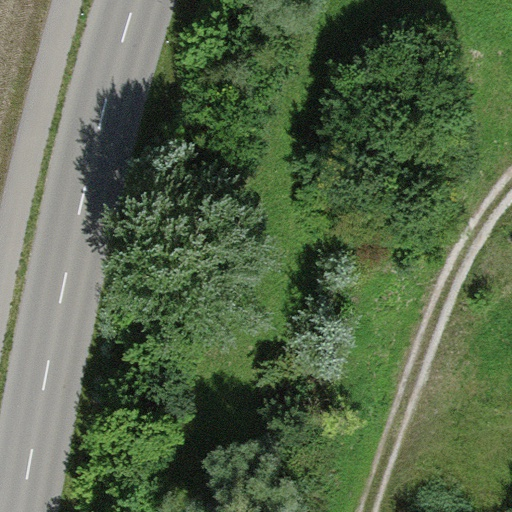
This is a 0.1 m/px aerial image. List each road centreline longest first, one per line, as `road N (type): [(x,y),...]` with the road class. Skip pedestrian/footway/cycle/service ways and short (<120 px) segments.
road 1 (tertiary): [(138,0),(84,187),(23,511)]
road 2 (track): [(511,203),(441,284),(372,511)]
